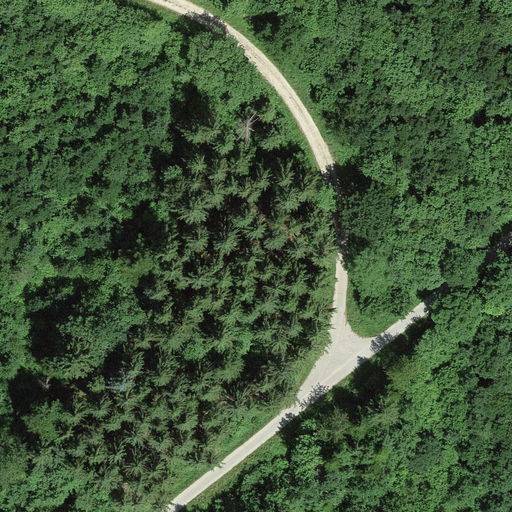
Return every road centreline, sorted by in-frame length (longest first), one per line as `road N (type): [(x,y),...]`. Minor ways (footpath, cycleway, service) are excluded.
road 1 (track): [(333,373),(343,259),(337,200),(315,138),(279,81),(215,19),(170,0)]
road 2 (track): [(174,511),(333,373),(511,238)]
